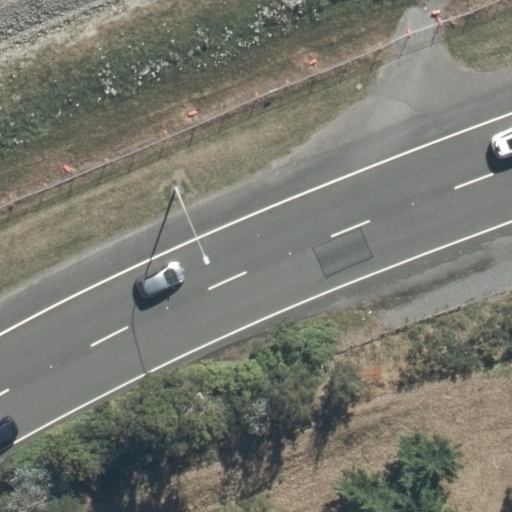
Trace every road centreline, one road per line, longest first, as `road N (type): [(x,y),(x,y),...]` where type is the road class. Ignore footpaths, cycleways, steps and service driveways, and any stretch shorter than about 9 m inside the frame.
road 1 (secondary): [(0,394),(206,289),(511,167)]
road 2 (unknown): [(428,0),(414,65),(410,204)]
